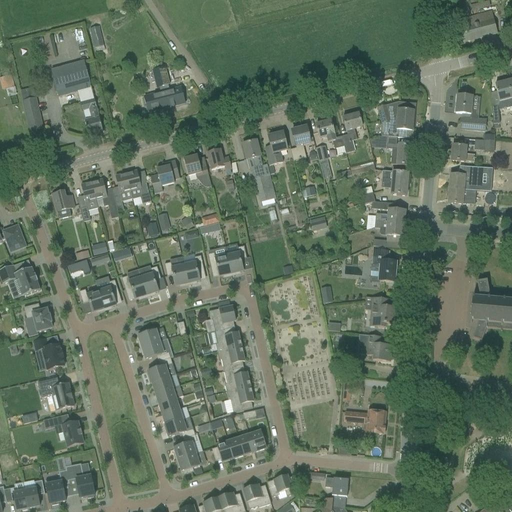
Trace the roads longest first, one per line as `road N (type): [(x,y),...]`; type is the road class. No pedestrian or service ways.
road 1 (residential): [(113,324),(238,289),(248,296),(289,464)]
road 2 (tertiary): [(20,180),(229,123)]
road 3 (tertiary): [(229,123),(438,69)]
road 4 (residential): [(169,501),(113,324)]
road 5 (residential): [(77,333),(123,508)]
road 6 (residential): [(20,180),(77,333)]
road 7 (tertiary): [(425,230),(438,69)]
road 8 (tertiary): [(409,386),(425,230)]
road 9 (unclassified): [(229,123),(146,0)]
road 10 (residential): [(289,464),(169,501)]
